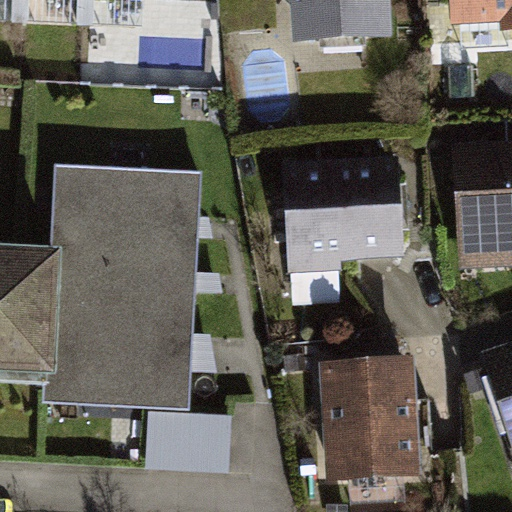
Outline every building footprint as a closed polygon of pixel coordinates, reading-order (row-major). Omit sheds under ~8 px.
[(386,0),(290,0),(293,40),(388,35),(386,0)] [(511,0),(449,0),(452,30),(511,26),(511,0)] [(511,148),(460,149),(462,263),(511,262),(511,148)] [(398,163),(284,169),(290,260),(401,258),(398,163)] [(60,168),(56,256),(51,364),(49,401),(187,408),(198,174),(60,168)] [(0,253),(0,361),(51,364),(56,256),(0,253)] [(413,354),(323,359),(329,476),(419,471),(413,354)] [(511,354),(482,363),(511,462),(511,354)] [(233,420),(150,416),(148,469),(230,473),(233,420)]
